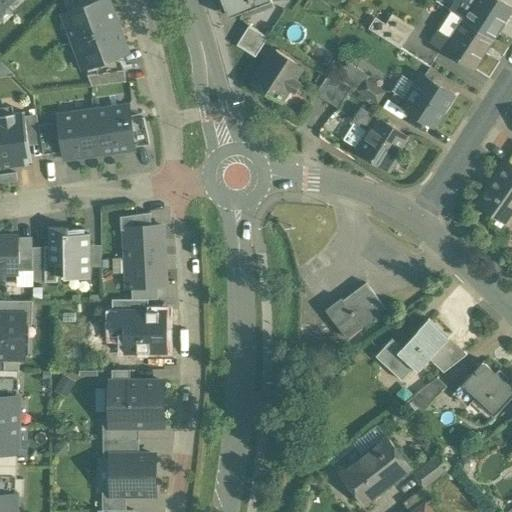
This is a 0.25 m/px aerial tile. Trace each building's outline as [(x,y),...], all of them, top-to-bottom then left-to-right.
[(100,0),(68,12),(63,14),(73,41),(118,24),(108,0),(100,0)] [(63,0),(68,12),(100,0),(63,0)] [(222,0),(228,17),(239,13),(234,0),(222,0)] [(234,0),(239,13),(241,19),(273,7),(270,0),(234,0)] [(511,8),(511,6),(501,0),(474,0),(477,1),(465,20),(493,38),(511,8)] [(414,29),(393,16),(387,26),(376,19),(371,29),(401,48),(414,29)] [(465,20),(453,38),(440,30),(432,42),(473,68),(493,38),(465,20)] [(118,24),(73,41),(83,68),(85,67),(119,55),(128,51),(118,24)] [(268,38),(250,26),(237,46),(255,57),(268,38)] [(301,68),(274,50),(254,81),(281,99),(288,88),(294,92),(300,82),(294,78),(301,68)] [(119,55),(85,67),(92,86),(126,81),(124,69),(119,55)] [(368,76),(346,62),(337,77),(352,86),(358,91),(366,79),(368,76)] [(330,72),(316,93),(327,100),(341,79),(337,77),(330,72)] [(425,75),(418,85),(413,82),(404,97),(409,101),(404,108),(433,127),(435,123),(437,124),(444,113),(442,112),(454,94),(425,75)] [(341,79),(327,100),(339,108),(352,86),(341,79)] [(385,91),(366,79),(358,91),(377,102),(385,91)] [(128,105),(94,110),(100,153),(135,148),(134,146),(130,119),(128,105)] [(407,136),(362,107),(353,120),(370,130),(358,149),(390,170),(399,155),(396,153),(407,136)] [(94,110),(59,115),(60,122),(64,151),(65,158),(100,153),(94,110)] [(22,112),(0,114),(0,167),(0,168),(0,167),(25,164),(27,164),(24,141),(29,141),(27,131),(25,117),(24,111),(22,111),(22,112)] [(37,116),(25,117),(27,131),(39,129),(38,125),(37,116)] [(130,119),(134,146),(150,144),(149,138),(144,117),(130,119)] [(38,125),(39,129),(40,139),(42,154),(64,151),(60,122),(38,125)] [(27,131),(29,141),(40,139),(39,129),(27,131)] [(511,164),(508,162),(507,160),(477,202),(507,223),(511,216),(511,164)] [(151,212),(120,216),(121,230),(125,230),(124,227),(151,226),(151,212)] [(151,226),(124,227),(125,230),(126,257),(164,255),(162,225),(151,226)] [(85,233),(68,234),(68,228),(68,226),(50,226),(50,246),(50,264),(66,264),(65,276),(65,277),(90,277),(89,266),(89,246),(89,233),(85,233)] [(17,257),(17,236),(0,236),(0,275),(4,276),(4,272),(17,271),(17,269),(17,257)] [(17,257),(32,257),(32,236),(17,236),(17,257)] [(66,264),(50,264),(50,246),(45,246),(45,282),(57,282),(57,276),(65,276),(66,264)] [(101,246),(89,246),(89,266),(101,266),(101,246)] [(164,255),(126,257),(128,287),(132,287),(158,285),(166,285),(164,255)] [(32,269),(32,257),(17,257),(17,269),(32,269)] [(385,309),(364,281),(326,309),(346,337),(385,309)] [(158,285),(132,287),(132,298),(148,298),(148,299),(158,299),(158,285)] [(132,298),(112,299),(113,311),(148,311),(148,299),(148,298),(132,298)] [(32,300),(0,299),(0,312),(23,313),(23,324),(29,324),(32,324),(32,300)] [(113,311),(111,311),(111,328),(125,328),(125,336),(125,351),(167,351),(166,311),(148,311),(113,311)] [(0,312),(0,357),(22,358),(22,354),(23,324),(23,313),(0,312)] [(451,338),(430,318),(403,348),(394,339),(378,356),(404,380),(416,368),(420,371),(434,357),(451,338)] [(125,328),(111,328),(111,336),(125,336),(125,328)] [(451,338),(434,357),(447,369),(468,353),(451,338)] [(146,355),(146,369),(167,369),(167,355),(146,355)] [(511,398),(511,387),(484,361),(456,392),(470,405),(479,395),(498,412),(496,415),(496,416),(511,398)] [(19,370),(0,369),(0,395),(18,396),(19,370)] [(130,369),(112,369),(112,381),(130,381),(130,369)] [(437,377),(418,392),(433,403),(449,386),(437,377)] [(130,381),(112,381),(112,415),(112,426),(139,426),(164,426),(163,381),(130,381)] [(0,395),(0,425),(18,426),(18,396),(0,395)] [(139,426),(112,426),(112,415),(103,415),(103,439),(139,439),(139,426)] [(18,426),(0,425),(0,451),(17,452),(18,426)] [(412,468),(386,435),(339,471),(354,491),(359,487),(370,501),(412,468)] [(139,439),(103,439),(103,457),(111,457),(111,454),(139,454),(139,439)] [(17,452),(0,451),(0,464),(17,465),(17,452)] [(440,453),(414,472),(425,486),(427,484),(451,466),(440,453)] [(139,454),(111,454),(111,457),(111,491),(111,494),(126,494),(155,494),(155,454),(139,454)] [(17,465),(0,464),(0,493),(16,494),(16,495),(23,495),(24,478),(17,478),(17,465)] [(425,486),(403,502),(411,511),(424,501),(425,503),(435,495),(427,484),(425,486)] [(126,494),(111,494),(111,491),(102,491),(103,509),(127,509),(126,494)] [(0,493),(0,511),(15,511),(16,495),(16,494),(0,493)] [(411,511),(410,511),(432,511),(425,503),(424,501),(411,511)]
